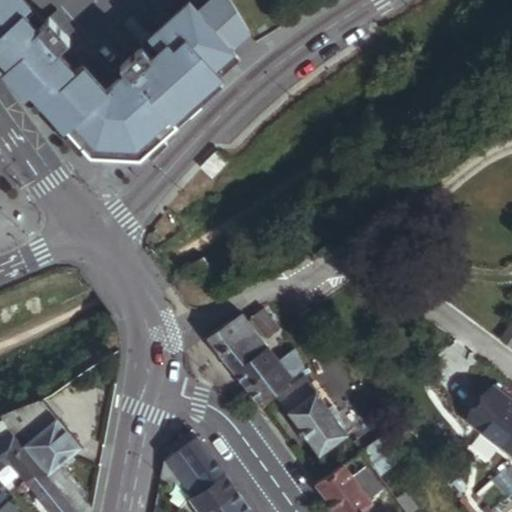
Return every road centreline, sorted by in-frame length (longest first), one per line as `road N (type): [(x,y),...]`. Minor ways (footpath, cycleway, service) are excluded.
road 1 (unclassified): [(152,337),(199,325),(269,287),(300,286),(339,262),(511,370)]
road 2 (secondary): [(376,0),(247,91),(167,174),(95,233)]
road 3 (tertiary): [(297,511),(233,424),(150,378)]
road 4 (secondary): [(95,233),(0,110)]
road 5 (secondary): [(150,378),(126,511)]
